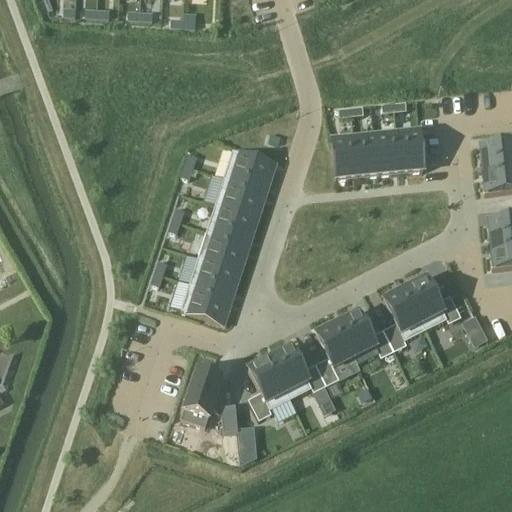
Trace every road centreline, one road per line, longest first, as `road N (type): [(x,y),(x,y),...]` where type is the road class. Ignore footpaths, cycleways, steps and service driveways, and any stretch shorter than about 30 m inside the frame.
road 1 (residential): [(252,328),(262,336),(445,245),(461,232),(449,129),(511,122)]
road 2 (residential): [(276,0),(308,121),(246,317),(252,328)]
road 3 (residential): [(252,328),(225,347),(164,325),(114,485),(86,511)]
